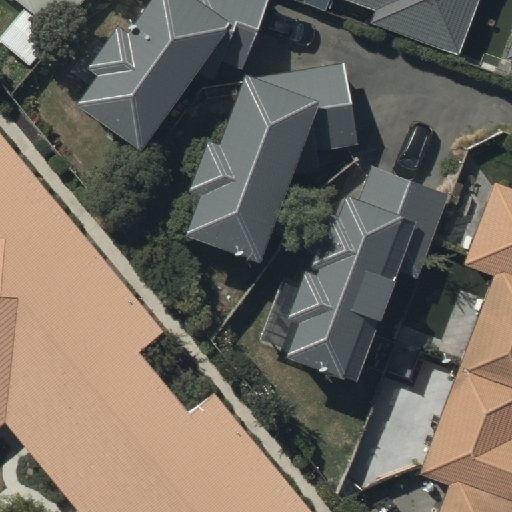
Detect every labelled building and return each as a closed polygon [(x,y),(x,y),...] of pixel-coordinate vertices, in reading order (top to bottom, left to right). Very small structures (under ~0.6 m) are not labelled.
[(17,0),(24,5),(0,38),(33,62),(55,32),(61,36),(86,0),(17,0)] [(239,76),(268,0),(151,0),(124,40),(113,33),(81,81),(90,87),(70,116),(143,165),(198,83),(215,90),(223,70),(239,76)] [(346,0),(371,8),(364,29),(457,59),(475,0),(346,0)] [(357,145),(344,62),(240,83),(219,144),(205,140),(185,200),(198,205),(185,243),(264,270),(295,179),(321,174),(317,152),(357,145)] [(296,511),(0,153),(0,511),(296,511)] [(417,277),(446,197),(370,169),(357,205),(343,201),(337,219),(329,216),(308,271),(318,274),(316,280),(303,276),(285,325),(296,329),(284,362),(352,386),(395,269),(417,277)] [(511,511),(511,195),(487,186),(451,276),(482,288),(407,482),(441,495),(434,511),(511,511)]
